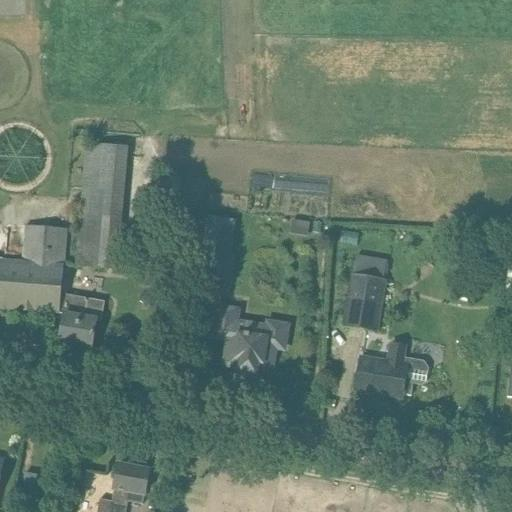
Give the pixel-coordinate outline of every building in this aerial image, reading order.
[(128,147),(88,143),(77,265),(118,268),(128,147)] [(209,219),(202,259),(226,263),(232,223),(209,219)] [(0,309),(58,315),(62,294),(67,229),(26,226),(23,262),(0,260),(0,309)] [(348,327),(376,331),(386,260),(358,257),(348,327)] [(62,294),(58,315),(64,315),(59,343),(92,349),(97,321),(101,322),(105,302),(62,294)] [(284,350),(288,326),(268,323),(266,339),(250,336),(250,335),(245,334),(245,335),(234,334),(238,311),(219,307),(214,338),(228,341),(224,366),(238,368),(237,373),(257,376),(258,371),(272,373),(276,349),(284,350)] [(361,358),(359,372),(356,392),(402,399),(405,383),(423,386),(427,382),(429,368),(424,361),(404,357),(406,347),(391,345),(388,362),(361,358)] [(97,511),(124,511),(126,502),(143,505),(145,496),(146,491),(150,471),(148,471),(149,468),(146,464),(137,463),(134,465),(133,468),(118,465),(114,490),(112,502),(100,500),(97,511)] [(37,476),(26,474),(23,485),(35,487),(37,476)]
